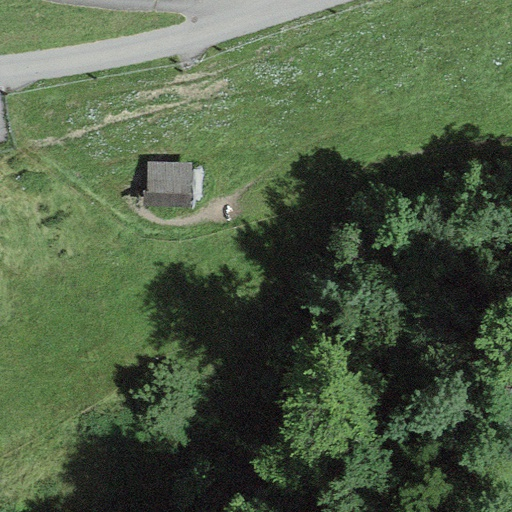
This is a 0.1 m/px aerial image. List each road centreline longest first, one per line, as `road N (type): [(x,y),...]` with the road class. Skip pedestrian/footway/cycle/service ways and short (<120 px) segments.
road 1 (unclassified): [(0,73),(105,57),(283,8)]
road 2 (unclassified): [(161,0),(283,8)]
